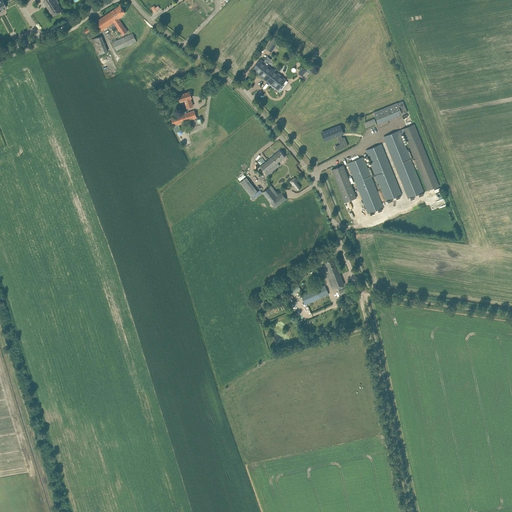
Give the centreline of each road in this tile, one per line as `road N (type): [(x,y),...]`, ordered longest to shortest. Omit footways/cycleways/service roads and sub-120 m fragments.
road 1 (unclassified): [(368,294),(358,289),(298,157),(241,91),(131,0)]
road 2 (track): [(408,511),(361,292)]
road 3 (tertiary): [(0,52),(108,0)]
